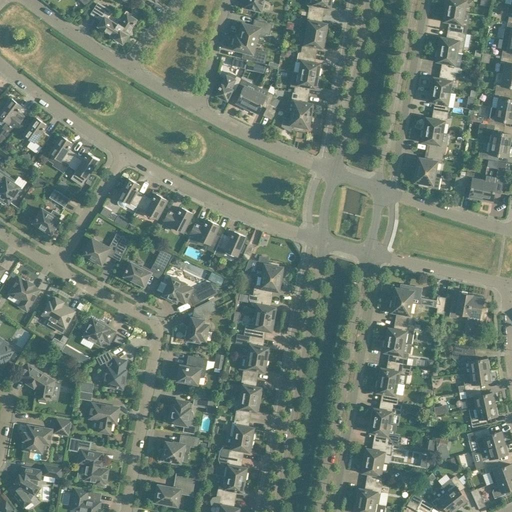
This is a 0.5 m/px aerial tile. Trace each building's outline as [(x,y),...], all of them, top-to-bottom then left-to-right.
[(261,11),(263,0),(243,0),(243,2),(244,4),(244,6),(261,11)] [(332,4),(332,0),(306,0),(306,1),(306,3),(306,4),(307,5),(309,7),(308,12),(321,14),(323,6),(329,7),(330,3),(332,4)] [(471,0),(448,0),(448,1),(446,1),(445,9),(464,12),(466,3),(469,3),(471,2),(471,0)] [(136,20),(127,14),(120,24),(119,24),(118,25),(106,17),(110,11),(99,4),(92,13),(103,20),(99,26),(109,32),(111,39),(115,37),(119,40),(123,42),(127,35),(132,34),(131,28),(133,24),(134,24),(135,23),(134,22),(136,20)] [(461,26),(464,12),(445,9),(443,17),(445,17),(444,21),(451,22),(450,30),(463,33),(464,27),(461,26)] [(328,28),(326,27),(326,24),(319,23),(321,14),(308,12),(307,18),(310,18),(307,32),(326,36),(328,28)] [(262,32),(269,34),(272,24),(255,20),(253,26),(243,24),(242,27),(240,26),(238,36),(257,41),(259,34),(261,34),(262,32)] [(511,22),(508,22),(506,28),(505,28),(503,38),(503,39),(511,40),(511,22)] [(461,53),(463,43),(465,33),(463,33),(450,30),(448,39),(441,38),(441,41),(439,41),(438,49),(461,53)] [(325,44),(326,36),(307,32),(304,46),(302,46),(301,52),(314,54),(315,46),(322,47),(323,44),(325,44)] [(256,41),(257,41),(238,36),(237,35),(236,38),(235,38),(233,45),(234,45),(233,48),(244,51),(242,57),(264,63),(267,52),(254,49),(256,41)] [(511,40),(503,39),(501,49),(503,49),(501,56),(511,57),(511,40)] [(458,67),(461,53),(438,49),(436,57),(438,57),(437,61),(444,62),(443,70),(457,73),(461,74),(462,68),(458,67)] [(320,68),(318,68),(319,64),(312,63),(314,54),(301,52),(299,52),(297,61),(302,62),(300,72),(319,76),(320,68)] [(489,66),(495,67),(497,55),(483,52),(480,69),(488,70),(489,66)] [(500,62),(498,73),(503,74),(511,75),(511,57),(501,56),(500,62)] [(245,69),(247,61),(234,58),(232,65),(245,69)] [(439,79),(434,78),(433,81),(432,81),(430,89),(449,92),(474,97),(476,89),(458,86),(461,74),(457,73),(443,70),(441,79),(439,79)] [(317,84),(319,76),(300,72),(300,73),(293,72),(291,85),(295,86),(294,92),(306,94),(308,86),(315,87),(316,84),(317,84)] [(511,75),(503,74),(502,84),(496,83),(495,90),(508,92),(509,86),(511,86),(511,75)] [(231,90),(234,92),(235,90),(241,78),(236,76),(234,79),(226,75),(221,86),(219,85),(219,87),(220,88),(217,94),(219,95),(219,96),(224,99),(225,98),(227,99),(231,90)] [(241,78),(235,90),(241,93),(237,102),(240,103),(239,105),(247,109),(255,91),(258,86),(241,78)] [(447,106),(449,92),(430,89),(429,97),(430,97),(430,101),(437,102),(435,111),(448,113),(449,107),(447,106)] [(511,99),(507,98),(508,92),(495,90),(494,97),(499,97),(497,108),(511,110),(511,99)] [(262,103),(268,106),(269,103),(274,94),(268,91),(265,96),(255,91),(247,109),(254,112),(255,111),(258,112),(262,103)] [(289,100),(287,111),(292,113),(312,116),(313,108),(311,108),(312,104),(305,103),(306,94),(294,92),(293,92),(291,100),(289,100)] [(9,138),(25,117),(24,117),(24,118),(16,112),(18,110),(18,111),(19,109),(21,106),(12,99),(0,113),(0,115),(7,121),(2,128),(6,131),(4,134),(9,138)] [(277,107),(269,103),(268,106),(263,115),(271,119),(277,107)] [(511,110),(497,108),(492,107),(489,124),(501,126),(502,120),(511,121),(511,110)] [(442,132),(445,119),(447,119),(448,113),(435,111),(434,119),(427,118),(426,121),(424,121),(423,129),(442,132)] [(310,124),(312,116),(292,113),(291,119),(283,117),(282,126),(291,131),(292,125),(294,125),(294,128),(303,130),(304,127),(308,127),(308,124),(310,124)] [(42,147),(50,136),(49,136),(41,131),(43,129),(43,130),(45,128),(44,127),(46,125),(36,118),(24,135),(42,147)] [(511,138),(510,138),(511,134),(500,132),(501,126),(489,124),(487,124),(484,141),(491,142),(510,145),(511,138)] [(439,147),(442,132),(423,129),(422,137),(423,137),(422,141),(430,142),(428,151),(443,154),(445,154),(446,148),(439,147)] [(69,164),(76,155),(67,149),(69,147),(69,148),(70,146),(72,143),(62,136),(50,153),(58,158),(54,164),(53,165),(64,172),(69,164)] [(507,156),(507,152),(509,153),(510,145),(491,142),(489,152),(484,151),(484,153),(483,155),(483,158),(495,160),(496,154),(507,156)] [(435,173),(437,162),(442,163),(443,154),(428,151),(427,159),(419,158),(419,161),(417,161),(416,169),(435,173)] [(82,185),(98,160),(88,153),(86,156),(85,156),(84,158),(85,158),(83,160),(76,155),(69,164),(76,169),(75,170),(75,171),(71,178),(82,185)] [(498,170),(504,171),(506,162),(499,161),(498,170)] [(440,174),(435,173),(416,169),(414,177),(416,178),(415,181),(419,182),(419,185),(428,187),(438,189),(439,184),(440,174)] [(8,202),(19,187),(13,182),(13,181),(0,171),(0,198),(4,201),(6,200),(8,202)] [(481,200),(484,180),(473,178),(474,173),(461,171),(460,175),(467,176),(465,185),(471,186),(469,196),(473,196),(473,198),(481,200)] [(467,176),(460,175),(460,177),(456,177),(454,187),(464,189),(465,185),(467,176)] [(497,175),(496,177),(485,175),(484,180),(481,200),(489,201),(489,199),(493,200),(494,190),(501,191),(503,176),(497,175)] [(139,185),(129,179),(119,197),(120,198),(118,201),(118,203),(119,205),(122,206),(124,206),(126,205),(128,202),(138,207),(144,196),(135,191),(136,189),(137,190),(138,188),(137,188),(139,185)] [(69,199),(60,193),(54,190),(50,197),(64,206),(69,199)] [(152,201),(144,196),(138,207),(157,218),(167,200),(156,194),(154,197),(153,198),(154,199),(152,201)] [(170,209),(163,222),(183,232),(192,213),(182,207),(180,211),(179,210),(178,212),(179,212),(178,214),(170,210),(170,209)] [(61,215),(53,210),(51,214),(42,209),(34,222),(36,224),(36,226),(40,228),(42,227),(51,233),(59,219),(58,219),(61,215)] [(214,234),(219,225),(208,220),(206,223),(206,222),(205,224),(205,225),(204,227),(196,223),(196,222),(190,234),(191,235),(187,241),(203,245),(205,241),(217,247),(217,246),(221,237),(214,234)] [(241,245),(245,236),(234,231),(233,234),(232,234),(231,236),(232,236),(231,238),(222,235),(223,234),(222,234),(221,237),(217,246),(237,255),(241,245)] [(122,255),(129,241),(121,237),(116,247),(111,244),(109,248),(92,239),(89,244),(87,244),(84,245),(83,247),(83,250),(85,252),(84,254),(102,263),(107,253),(113,256),(115,252),(122,255)] [(248,245),(243,257),(249,259),(254,247),(248,245)] [(159,278),(168,260),(171,254),(162,249),(150,272),(149,272),(150,270),(143,266),(142,268),(128,261),(124,268),(126,269),(125,270),(127,271),(125,275),(135,281),(134,283),(137,285),(138,282),(144,285),(150,273),(159,278)] [(283,271),(282,271),(282,267),(278,267),(279,264),(270,262),(269,265),(267,265),(268,261),(268,260),(267,258),(266,257),(264,256),(263,256),(261,257),(260,258),(259,260),(257,269),(264,270),(263,276),(282,279),(283,271)] [(219,282),(221,277),(212,273),(209,278),(219,282)] [(280,287),(282,279),(263,276),(261,286),(255,285),(253,295),(270,298),(271,289),(278,291),(279,287),(280,287)] [(185,283),(179,280),(178,279),(175,277),(173,278),(171,277),(163,295),(165,296),(166,298),(172,301),(174,300),(176,301),(178,298),(185,301),(187,298),(190,299),(193,305),(218,293),(213,283),(197,290),(185,284),(185,283)] [(19,278),(10,293),(23,300),(20,305),(27,310),(39,290),(33,286),(33,285),(27,281),(26,282),(25,281),(25,280),(22,278),(21,279),(19,278)] [(394,291),(392,299),(411,303),(411,302),(419,304),(420,299),(419,299),(421,288),(414,287),(414,286),(409,285),(409,287),(401,285),(400,289),(396,288),(395,291),(394,291)] [(472,296),(472,294),(460,292),(458,305),(452,303),(450,316),(456,317),(457,313),(468,315),(472,296)] [(276,311),(274,311),(275,308),(268,306),(270,298),(253,295),(249,294),(248,298),(253,306),(257,307),(256,316),(275,319),(276,311)] [(485,320),(486,315),(487,310),(481,309),(483,298),(480,298),(480,296),(472,294),(472,296),(468,315),(480,317),(479,321),(485,323),(485,320)] [(443,314),(446,298),(438,296),(436,307),(438,307),(437,312),(443,314)] [(56,298),(52,304),(50,302),(43,314),(50,318),(47,324),(62,332),(65,327),(74,312),(61,304),(63,302),(56,298)] [(409,313),(411,303),(392,299),(391,307),(392,308),(392,311),(399,312),(397,321),(415,324),(416,317),(412,316),(413,314),(409,313)] [(203,323),(205,314),(215,309),(210,301),(195,308),(197,314),(195,315),(194,318),(192,317),(189,330),(187,330),(186,336),(188,337),(188,339),(198,341),(200,341),(200,339),(206,340),(209,324),(203,323)] [(21,312),(17,320),(25,325),(30,317),(21,312)] [(273,327),(275,319),(256,316),(255,321),(251,322),(246,325),(244,335),(262,338),(264,329),(271,331),(271,327),(273,327)] [(93,319),(91,321),(88,323),(86,327),(87,330),(84,335),(100,344),(103,339),(109,342),(115,331),(109,328),(93,319)] [(404,343),(411,344),(415,324),(397,321),(396,329),(389,328),(388,332),(386,331),(385,339),(404,343)] [(237,333),(236,342),(246,344),(247,345),(250,346),(248,356),(267,360),(269,351),(267,351),(268,348),(261,346),(262,338),(244,335),(237,333)] [(0,365),(2,367),(13,350),(5,346),(7,343),(0,338),(0,365)] [(407,364),(408,358),(409,353),(402,352),(404,343),(385,339),(383,347),(385,348),(384,351),(391,353),(390,361),(407,364)] [(489,360),(487,360),(487,358),(474,360),(472,348),(455,344),(453,352),(460,353),(463,373),(488,370),(488,368),(490,367),(489,360)] [(109,351),(110,350),(96,357),(97,357),(101,364),(112,358),(109,351)] [(204,377),(207,359),(190,356),(188,366),(180,365),(177,380),(189,382),(188,384),(195,385),(195,383),(198,384),(199,376),(204,377)] [(266,368),(267,360),(248,356),(246,370),(243,370),(242,376),(255,378),(256,370),(264,371),(264,367),(266,368)] [(126,378),(124,378),(125,370),(124,370),(126,360),(114,358),(113,368),(108,367),(105,385),(110,385),(110,387),(117,388),(117,387),(122,388),(123,385),(124,385),(126,378)] [(397,383),(398,373),(410,375),(412,365),(407,364),(390,361),(388,370),(381,368),(381,372),(379,371),(378,379),(397,383)] [(51,395),(54,380),(28,364),(20,376),(27,381),(26,382),(34,387),(35,386),(38,388),(36,397),(39,398),(39,400),(46,402),(47,399),(50,400),(51,397),(52,397),(53,395),(51,395)] [(489,373),(488,370),(463,373),(464,385),(458,385),(460,392),(465,391),(478,389),(477,383),(490,381),(491,381),(490,373),(489,373)] [(262,392),(260,391),(260,388),(253,387),(255,378),(242,376),(241,382),(244,382),(241,396),(260,400),(262,392)] [(395,393),(397,383),(378,379),(376,388),(378,388),(377,391),(384,393),(383,401),(397,404),(399,394),(395,393)] [(80,381),(78,390),(92,393),(94,383),(80,381)] [(494,394),(492,394),(492,392),(479,395),(478,389),(465,391),(466,398),(467,398),(470,409),(494,404),(494,402),(495,401),(494,394)] [(78,390),(77,398),(91,400),(93,393),(92,393),(78,390)] [(194,404),(215,408),(216,400),(195,396),(194,404)] [(259,408),(260,400),(241,396),(239,410),(236,410),(235,416),(248,418),(249,410),(256,411),(257,407),(259,408)] [(190,410),(191,403),(188,403),(189,401),(177,399),(176,405),(173,405),(172,411),(170,413),(169,417),(171,419),(170,422),(172,422),(172,424),(174,424),(174,423),(185,424),(184,431),(195,433),(196,426),(191,425),(193,414),(193,412),(192,411),(190,410)] [(389,423),(391,413),(395,413),(396,410),(400,411),(401,405),(397,404),(383,401),(381,410),(374,408),(374,412),(372,412),(370,420),(389,423)] [(116,422),(117,414),(119,408),(111,406),(92,403),(89,418),(102,420),(100,431),(109,432),(110,430),(111,431),(112,424),(113,424),(113,422),(116,422)] [(497,409),(495,409),(494,404),(470,409),(469,409),(473,426),(485,424),(484,418),(497,415),(498,414),(497,409)] [(246,427),(248,418),(235,416),(234,420),(234,422),(236,422),(234,436),(253,440),(254,432),(253,431),(253,428),(246,427)] [(71,421),(57,418),(55,432),(68,435),(71,421)] [(399,435),(388,433),(389,423),(370,420),(369,428),(371,428),(370,431),(377,433),(376,441),(392,444),(394,445),(397,445),(399,435)] [(49,446),(52,430),(28,425),(27,433),(25,432),(24,440),(25,440),(24,449),(25,449),(23,458),(28,459),(30,450),(41,452),(43,445),(49,446)] [(503,432),(501,433),(501,431),(488,434),(486,429),(467,434),(469,440),(476,438),(476,440),(476,441),(478,448),(479,448),(479,449),(504,442),(503,440),(505,440),(503,432)] [(184,444),(197,447),(198,438),(181,435),(180,443),(174,442),(174,443),(166,442),(165,452),(163,452),(161,460),(173,462),(173,460),(180,462),(182,453),(183,453),(184,444)] [(249,451),(250,448),(251,448),(253,440),(234,436),(232,446),(228,446),(223,446),(220,450),(219,454),(240,458),(242,450),(249,451)] [(90,449),(91,442),(92,442),(92,441),(70,437),(67,449),(79,451),(79,447),(90,449)] [(438,446),(446,448),(448,440),(439,439),(438,446)] [(382,463),(384,453),(390,454),(392,444),(376,441),(374,450),(367,448),(366,452),(365,452),(363,460),(382,463)] [(505,446),(504,442),(487,447),(479,449),(482,460),(483,463),(478,464),(480,468),(484,467),(496,463),(494,457),(507,453),(508,452),(506,445),(505,446)] [(102,453),(81,450),(79,463),(87,464),(85,479),(96,481),(96,483),(103,485),(103,482),(105,482),(108,469),(99,468),(102,453)] [(469,453),(460,455),(462,465),(471,464),(469,453)] [(239,467),(240,458),(219,454),(218,459),(220,463),(224,466),(228,466),(226,477),(246,480),(247,472),(245,472),(246,468),(239,467)] [(381,469),(382,464),(382,463),(363,460),(362,468),(363,468),(363,472),(370,473),(368,481),(381,484),(382,478),(384,478),(386,477),(386,473),(386,472),(385,471),(384,470),(383,469),(381,469)] [(511,465),(511,466),(511,464),(498,468),(496,463),(484,467),(486,473),(489,472),(493,483),(498,481),(511,475),(511,465)] [(44,464),(42,475),(55,477),(54,486),(60,487),(62,478),(64,467),(44,464)] [(37,486),(38,479),(39,479),(41,471),(23,467),(21,476),(19,475),(15,482),(17,483),(10,488),(24,506),(31,501),(27,497),(33,492),(34,493),(38,486),(37,486)] [(463,485),(455,475),(442,486),(447,492),(458,506),(467,499),(459,489),(463,485)] [(511,475),(498,481),(499,484),(495,487),(492,492),(495,499),(501,496),(502,497),(511,493),(509,489),(511,488),(511,475)] [(244,488),(246,480),(226,477),(225,487),(218,486),(216,495),(233,498),(235,490),(242,491),(242,488),(244,488)] [(191,494),(194,482),(176,478),(174,488),(159,485),(157,491),(155,493),(155,497),(156,499),(156,501),(177,505),(180,492),(191,494)] [(379,504),(381,494),(382,484),(381,484),(368,481),(367,490),(360,489),(359,492),(357,492),(356,500),(379,504)] [(479,508),(485,506),(477,489),(471,491),(479,508)] [(99,511),(100,509),(98,509),(99,503),(100,503),(100,502),(86,499),(87,491),(77,490),(76,490),(74,496),(75,497),(73,508),(78,509),(78,511),(85,511),(99,511)] [(433,506),(423,500),(417,491),(410,499),(430,511),(433,506)] [(451,511),(458,506),(447,492),(438,499),(437,498),(432,502),(439,509),(443,506),(448,511),(451,511)] [(239,511),(238,511),(239,508),(232,507),(233,498),(216,495),(212,496),(210,500),(211,504),(215,506),(219,505),(221,505),(220,511),(239,511)] [(429,511),(430,511),(410,499),(409,499),(410,500),(407,505),(420,511),(429,511)] [(377,511),(379,504),(356,500),(354,508),(356,508),(355,511),(356,511),(377,511)] [(6,501),(0,506),(4,511),(9,511),(12,510),(6,501)]
